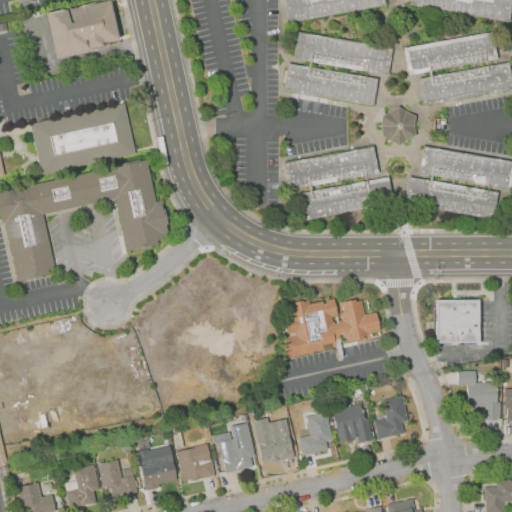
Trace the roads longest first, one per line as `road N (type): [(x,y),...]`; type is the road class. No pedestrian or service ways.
road 1 (secondary): [(511,252),(303,253),(240,234),(190,172),(151,0)]
road 2 (residential): [(511,454),(429,460),(197,511)]
road 3 (residential): [(391,253),(406,331),(437,408),(451,511)]
road 4 (residential): [(219,216),(110,306)]
